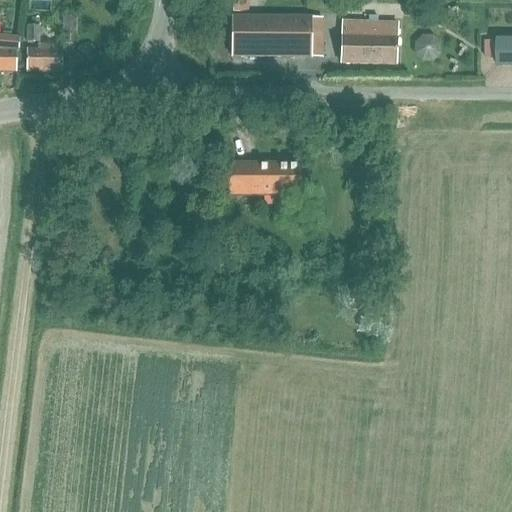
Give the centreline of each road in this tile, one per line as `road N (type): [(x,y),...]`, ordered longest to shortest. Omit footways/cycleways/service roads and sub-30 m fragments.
road 1 (track): [(41,108),(0,475)]
road 2 (unclassified): [(511,95),(212,93),(156,83)]
road 3 (tertiary): [(0,113),(156,83)]
